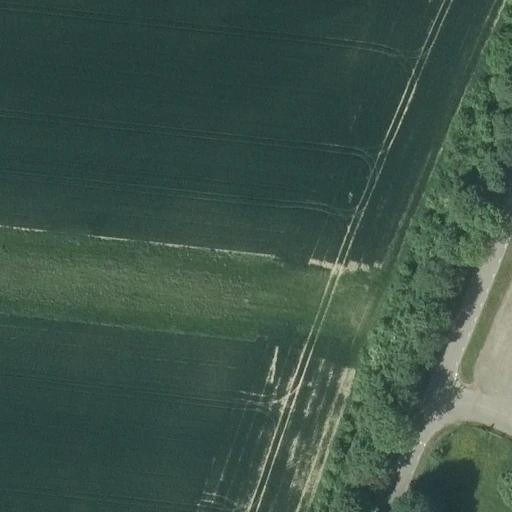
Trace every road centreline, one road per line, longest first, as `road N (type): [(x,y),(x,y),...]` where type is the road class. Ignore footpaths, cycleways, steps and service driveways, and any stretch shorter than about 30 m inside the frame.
road 1 (unclassified): [(437,397),(511,214)]
road 2 (residential): [(390,511),(437,397)]
